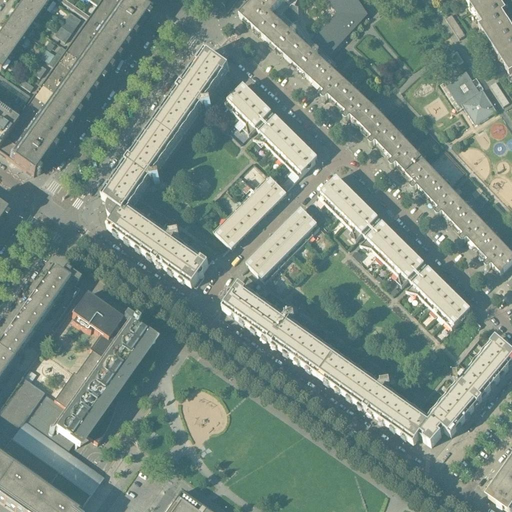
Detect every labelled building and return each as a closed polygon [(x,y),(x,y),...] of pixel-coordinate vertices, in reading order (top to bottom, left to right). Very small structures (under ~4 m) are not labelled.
[(59,62),(53,71),(16,123),(17,124),(0,149),(0,156),(33,179),(80,112),(148,16),(125,0),(102,0),(96,9),(89,19),(87,23),(65,53),(59,62)] [(44,11),(28,0),(23,0),(25,1),(20,7),(38,20),(44,11)] [(50,2),(47,0),(28,0),(44,11),(50,2)] [(91,0),(89,4),(96,9),(102,0),(91,0)] [(331,72),(332,71),(328,66),(331,62),(327,58),(356,26),(364,17),(352,0),(256,0),(239,19),(261,39),(310,85),(311,85),(314,89),(315,88),(316,88),(330,72),(331,72)] [(506,12),(504,10),(497,0),(465,0),(470,8),(472,7),(478,16),(476,18),(482,26),(502,15),(506,12)] [(74,9),(67,4),(65,7),(72,12),(74,9)] [(20,7),(16,12),(15,14),(14,13),(12,15),(31,29),(38,20),(20,7)] [(82,14),(74,9),(72,12),(79,17),(82,14)] [(89,19),(82,14),(79,17),(87,23),(89,19)] [(31,29),(12,15),(11,17),(12,18),(7,25),(25,38),(31,29)] [(511,29),(503,16),(502,15),(482,26),(478,29),(487,41),(494,52),(511,40),(511,29)] [(80,23),(70,16),(67,20),(72,24),(77,28),(80,23)] [(445,21),(459,42),(465,38),(452,17),(445,21)] [(69,28),(72,24),(67,20),(63,25),(69,28)] [(7,25),(4,30),(2,32),(1,31),(0,32),(0,33),(19,46),(25,38),(7,25)] [(60,29),(57,34),(67,41),(71,36),(60,29)] [(0,46),(13,55),(19,46),(0,33),(0,46)] [(54,38),(59,42),(64,45),(67,41),(57,34),(54,38)] [(511,40),(494,52),(501,63),(509,76),(511,74),(511,40)] [(13,55),(0,46),(0,59),(6,64),(13,55)] [(60,49),(54,58),(59,62),(65,53),(60,49)] [(51,63),(54,57),(46,52),(43,58),(51,63)] [(457,53),(453,56),(459,66),(463,64),(457,53)] [(164,236),(158,232),(159,232),(158,231),(158,232),(153,229),(154,228),(153,228),(147,224),(142,221),(142,220),(136,216),(135,216),(131,213),(131,212),(130,212),(128,211),(147,183),(153,187),(154,185),(160,184),(159,180),(154,181),(153,180),(154,180),(153,180),(157,175),(161,169),(162,169),(161,168),(165,164),(165,163),(169,157),(170,158),(170,157),(169,157),(172,153),(173,153),(173,152),(177,146),(178,146),(178,145),(182,139),(182,140),(183,140),(183,139),(182,139),(185,134),(186,135),(186,134),(190,128),(191,128),(190,128),(193,123),(194,124),(194,123),(193,123),(198,117),(199,117),(198,116),(201,112),(202,112),(205,114),(206,112),(217,111),(238,88),(226,76),(229,73),(225,70),(221,67),(222,66),(222,65),(222,64),(221,63),(221,62),(220,62),(219,62),(219,61),(218,62),(217,62),(216,62),(216,63),(205,56),(158,123),(154,129),(153,130),(102,202),(109,207),(109,208),(108,209),(108,210),(107,211),(107,212),(107,213),(107,214),(107,215),(107,216),(107,217),(108,218),(108,219),(109,220),(109,221),(110,222),(111,223),(112,224),(107,232),(162,271),(163,271),(169,275),(192,291),(193,289),(199,281),(200,282),(201,282),(202,282),(203,281),(204,280),(203,276),(209,268),(202,263),(202,262),(202,263),(197,259),(191,255),(191,254),(190,255),(186,251),(185,251),(179,247),(180,247),(179,246),(179,247),(174,244),(175,243),(174,243),(174,242),(180,241),(179,237),(173,238),(171,237),(169,239),(169,240),(165,237),(165,236),(164,236)] [(54,58),(48,67),(53,71),(59,62),(54,58)] [(35,65),(32,69),(42,76),(46,72),(35,65)] [(42,76),(32,69),(29,73),(39,81),(42,76)] [(316,88),(315,88),(314,89),(324,97),(320,101),(324,105),(328,101),(337,110),(353,93),(331,72),(330,72),(316,88)] [(458,109),(461,107),(473,126),(478,127),(497,114),(482,93),(479,95),(466,74),(456,81),(456,82),(446,89),(458,109)] [(30,99),(0,78),(0,87),(1,88),(5,91),(15,98),(19,101),(22,103),(12,117),(15,119),(30,99)] [(23,83),(19,87),(30,95),(33,90),(23,83)] [(503,110),(509,106),(496,84),(489,88),(503,110)] [(276,121),(274,123),(269,119),(272,117),(244,89),(225,108),(246,129),(249,140),(256,133),(260,137),(253,144),(265,147),(299,181),(318,163),(276,121)] [(368,107),(353,93),(337,110),(346,118),(342,122),(346,126),(350,122),(359,130),(361,132),(377,116),(368,107)] [(0,112),(0,149),(17,124),(16,123),(0,112)] [(380,118),(377,116),(361,132),(363,134),(372,143),(367,146),(372,151),(376,147),(385,157),(402,141),(380,118)] [(402,141),(385,157),(392,164),(388,168),(391,172),(392,173),(396,169),(405,178),(422,162),(402,141)] [(422,162),(405,178),(413,186),(409,190),(413,195),(417,191),(428,202),(444,186),(422,162)] [(287,198),(271,182),(268,180),(254,194),(273,213),(287,198)] [(336,181),(334,183),(318,200),(352,234),(355,246),(362,239),(366,243),(360,250),(371,253),(398,280),(401,291),(408,284),(413,288),(406,295),(417,298),(452,333),(467,317),(470,314),(429,272),(426,275),(422,270),(424,268),(383,227),(380,229),(376,225),(378,222),(336,181)] [(444,186),(428,202),(438,213),(434,216),(438,221),(442,217),(452,228),(469,212),(444,186)] [(273,213),(254,194),(240,208),(259,226),(273,213)] [(482,195),(476,201),(483,209),(489,203),(482,195)] [(259,226),(240,208),(227,221),(246,240),(259,226)] [(320,231),(303,215),(301,212),(287,226),(306,245),(320,231)] [(318,216),(314,212),(310,216),(313,220),(318,216)] [(469,212),(452,228),(463,239),(459,243),(463,247),(467,243),(477,254),(494,239),(469,212)] [(325,221),(320,216),(315,221),(320,227),(325,221)] [(246,240),(227,221),(213,235),(229,250),(232,254),(246,240)] [(306,245),(287,226),(273,240),(292,259),(306,245)] [(511,257),(494,239),(477,254),(487,265),(483,269),(487,273),(492,269),(500,278),(511,267),(511,257)] [(292,259),(273,240),(260,254),(279,273),(292,259)] [(279,273),(260,254),(246,268),(265,286),(279,273)] [(23,424),(42,396),(22,381),(67,317),(82,295),(74,289),(76,290),(79,285),(60,271),(56,277),(51,274),(0,346),(0,505),(9,511),(81,511),(91,500),(90,499),(95,493),(98,488),(98,489),(104,481),(67,455),(23,424)] [(390,396),(390,395),(385,392),(385,391),(391,390),(390,386),(384,387),(382,385),(380,388),(375,385),(376,385),(375,385),(369,381),(369,380),(364,377),(358,373),(358,372),(357,373),(353,369),(352,369),(347,365),(347,364),(346,364),(346,365),(342,361),(341,361),(335,357),(335,356),(334,356),(328,352),(329,352),(328,351),(328,352),(324,349),(324,348),(323,348),(317,344),(312,341),(312,340),(306,336),(301,333),(301,332),(295,328),(294,328),(290,325),(290,324),(289,325),(289,324),(295,323),(294,318),(288,319),(287,318),(285,321),(284,321),(280,318),(280,317),(280,318),(274,313),(273,313),(269,310),(269,309),(268,310),(262,305),(263,305),(262,305),(257,302),(258,302),(258,301),(257,301),(257,302),(251,297),(246,294),(246,293),(246,294),(239,289),(233,297),(229,298),(228,298),(228,299),(228,300),(228,301),(228,302),(229,302),(229,303),(222,313),(234,321),(240,326),(268,345),(272,348),(384,427),(385,427),(391,432),(414,448),(422,436),(426,439),(423,444),(432,450),(441,438),(439,437),(442,433),(451,440),(511,368),(511,355),(508,353),(509,352),(509,351),(509,350),(509,349),(508,348),(507,347),(506,347),(505,347),(504,348),(503,349),(496,342),(490,348),(490,349),(487,353),(486,353),(482,359),(481,359),(478,363),(477,363),(477,364),(473,369),(472,369),(472,370),(469,374),(468,374),(469,374),(464,380),(463,380),(460,385),(460,384),(459,384),(459,385),(460,385),(459,385),(458,379),(454,379),(454,385),(453,387),(455,389),(456,389),(456,390),(452,394),(447,400),(447,399),(447,400),(443,404),(443,405),(438,410),(438,411),(434,415),(429,421),(428,422),(424,420),(424,419),(419,416),(419,415),(419,416),(413,412),(413,411),(412,411),(408,408),(408,407),(407,408),(401,404),(402,403),(401,403),(397,400),(396,400),(390,396)] [(395,291),(390,296),(393,299),(399,294),(395,291)] [(119,392),(119,389),(120,386),(120,383),(121,379),(122,376),(128,360),(129,359),(130,355),(132,352),(133,349),(135,345),(137,343),(139,340),(141,337),(134,332),(130,329),(121,323),(106,344),(99,339),(89,353),(92,355),(75,378),(73,377),(54,404),(44,397),(42,396),(23,424),(67,455),(80,436),(97,448),(99,445),(101,442),(103,439),(104,436),(106,433),(108,430),(109,427),(110,423),(112,420),(113,417),(114,415),(114,412),(115,410),(116,407),(117,404),(117,401),(118,399),(118,396),(119,392)] [(370,369),(367,374),(372,377),(375,372),(370,369)] [(36,377),(30,373),(25,380),(31,384),(36,377)] [(511,511),(511,470),(511,472),(509,470),(499,484),(501,486),(495,494),(493,493),(488,500),(504,511),(511,511)] [(202,511),(198,509),(180,496),(178,499),(175,502),(168,511),(202,511)]
